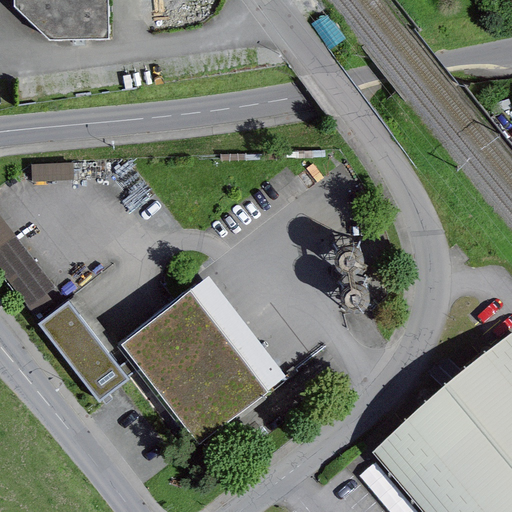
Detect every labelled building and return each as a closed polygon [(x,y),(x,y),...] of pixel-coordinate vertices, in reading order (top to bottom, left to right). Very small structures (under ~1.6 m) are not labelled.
[(14,0),(14,6),(47,38),(110,38),(109,0),(14,0)] [(74,161),(34,162),(34,178),(75,178),(74,161)] [(55,286),(0,213),(0,271),(33,315),(53,300),(47,292),(55,286)] [(213,271),(110,343),(133,375),(145,367),(196,440),(287,377),(213,271)] [(70,296),(39,321),(99,397),(130,373),(70,296)] [(511,511),(511,338),(374,455),(422,511),(511,511)]
